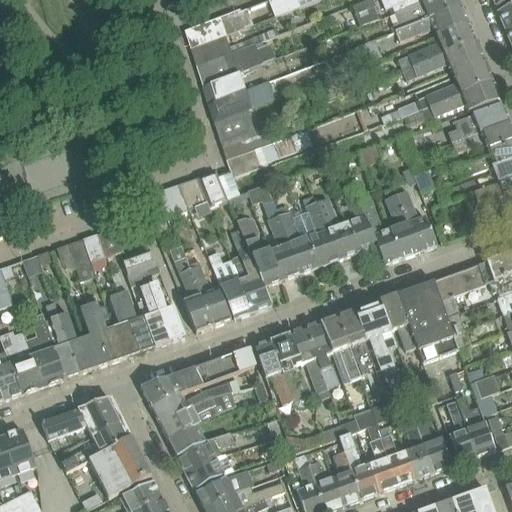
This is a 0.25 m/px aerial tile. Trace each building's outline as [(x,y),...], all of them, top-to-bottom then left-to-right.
[(275,20),(301,10),(296,0),(276,0),(268,3),(275,20)] [(325,0),(296,0),(301,10),(325,0)] [(387,0),(381,3),(385,13),(391,10),(394,16),(434,0),(387,0)] [(461,9),(456,0),(434,0),(394,16),(398,27),(392,29),(395,35),(461,9)] [(511,0),(491,0),(496,10),(511,2),(511,0)] [(372,1),(353,8),(356,16),(357,16),(362,28),(378,21),(374,9),(375,9),(372,1)] [(511,7),(497,14),(505,33),(511,30),(511,7)] [(461,9),(395,35),(399,45),(433,33),(435,39),(468,26),(461,9)] [(240,12),(220,20),(226,39),(253,28),(247,12),(241,14),(240,12)] [(220,20),(184,34),(191,53),(226,39),(220,20)] [(403,62),(398,64),(402,74),(411,70),(476,45),(468,26),(435,39),(439,47),(403,62)] [(226,39),(191,53),(196,70),(253,48),(278,38),(275,31),(230,49),(226,39)] [(363,67),(382,60),(375,43),(356,50),(363,67)] [(411,70),(402,74),(407,86),(448,69),(451,76),(452,77),(484,64),(483,62),(476,45),(411,70)] [(196,70),(202,88),(238,74),(260,66),(253,48),(196,70)] [(456,86),(418,102),(419,103),(422,112),(429,110),(492,84),(485,66),(484,64),(452,77),(453,79),(456,86)] [(208,107),(242,94),(244,93),(238,74),(202,88),(208,107)] [(398,77),(381,83),(384,92),(401,85),(398,77)] [(244,93),(208,107),(214,125),(247,112),(273,102),(266,84),(244,93)] [(492,84),(429,110),(434,121),(465,109),(468,115),(500,104),(492,84)] [(414,105),(397,111),(398,112),(401,121),(403,120),(418,114),(414,105)] [(456,132),(448,135),(452,145),(509,125),(502,108),(471,118),(454,124),(456,132)] [(247,112),(214,125),(220,144),(254,131),(247,112)] [(511,131),(509,125),(452,145),(456,157),(483,147),(486,152),(511,143),(511,131)] [(254,131),(220,144),(226,162),(272,145),(265,126),(254,131)] [(216,175),(215,176),(228,203),(240,199),(233,179),(269,167),(268,164),(313,148),(307,132),(272,145),(226,162),(226,163),(230,175),(218,180),(216,175)] [(411,136),(396,141),(405,162),(416,158),(417,158),(411,136)] [(458,183),(491,171),(511,163),(511,143),(486,152),(489,160),(454,171),(458,183)] [(376,148),(358,155),(363,170),(382,162),(376,148)] [(33,202),(92,177),(80,149),(21,174),(33,202)] [(405,162),(412,180),(423,176),(416,158),(405,162)] [(451,206),(476,197),(511,183),(511,163),(491,171),(494,177),(447,194),(451,206)] [(423,176),(412,180),(419,196),(434,191),(427,174),(423,176)] [(215,176),(197,182),(207,205),(209,211),(228,203),(215,176)] [(197,182),(178,188),(188,213),(194,211),(207,205),(197,182)] [(511,183),(476,197),(489,231),(511,222),(511,183)] [(178,188),(158,195),(168,219),(188,213),(178,188)] [(248,195),(250,199),(252,207),(271,200),(267,188),(248,195)] [(355,224),(348,227),(354,241),(351,242),(357,257),(377,250),(357,200),(354,192),(343,196),(355,224)] [(407,194),(396,198),(419,256),(437,250),(425,219),(419,222),(407,194)] [(141,201),(151,226),(168,219),(158,195),(141,201)] [(384,269),(402,262),(390,232),(384,234),(372,207),(367,196),(357,200),(377,250),(384,269)] [(396,198),(384,202),(395,230),(390,232),(402,262),(419,256),(396,198)] [(308,216),(300,219),(309,241),(321,270),(339,264),(316,206),(314,199),(302,203),(308,216)] [(328,201),(316,206),(339,264),(357,257),(351,242),(354,241),(348,227),(339,230),(332,210),(328,201)] [(302,277),(321,270),(309,241),(300,219),(293,222),(287,209),(276,212),(279,219),(302,277)] [(278,252),(271,254),(283,284),(302,277),(279,219),(267,223),(278,252)] [(240,234),(248,252),(265,291),(283,284),(271,254),(263,257),(258,246),(259,236),(254,223),(245,222),(237,225),(240,234)] [(123,254),(115,231),(96,238),(104,261),(123,254)] [(96,238),(80,244),(89,266),(104,261),(96,238)] [(90,270),(80,244),(67,248),(71,260),(75,272),(76,275),(90,270)] [(57,252),(61,263),(71,260),(67,248),(57,252)] [(181,249),(169,254),(190,303),(183,305),(196,337),(214,330),(189,268),(184,257),(181,249)] [(148,252),(125,260),(121,261),(128,280),(143,274),(155,270),(148,252)] [(240,260),(231,264),(239,284),(251,317),(271,309),(265,291),(248,252),(239,256),(240,260)] [(189,268),(199,264),(194,253),(184,257),(189,268)] [(48,255),(37,259),(41,270),(52,266),(48,255)] [(511,256),(482,267),(489,287),(511,278),(511,256)] [(218,257),(208,261),(234,323),(251,317),(239,284),(231,264),(223,267),(218,257)] [(37,259),(22,265),(28,281),(43,275),(41,270),(37,259)] [(189,268),(214,330),(231,324),(218,292),(211,295),(199,264),(189,268)] [(489,287),(482,267),(479,269),(466,273),(473,293),(489,287)] [(10,269),(0,273),(4,284),(14,280),(10,269)] [(157,269),(155,270),(143,274),(146,282),(160,276),(157,269)] [(0,273),(0,272),(0,271),(0,312),(13,308),(4,284),(0,273)] [(466,273),(450,279),(457,298),(473,293),(466,273)] [(120,275),(111,278),(116,293),(139,357),(154,351),(143,321),(137,323),(120,275)] [(498,301),(511,296),(511,278),(489,287),(492,297),(496,296),(498,301)] [(441,304),(453,300),(457,298),(450,279),(434,285),(441,304)] [(396,299),(417,351),(423,366),(458,354),(452,336),(446,319),(441,304),(434,285),(396,299)] [(157,286),(149,289),(169,346),(185,340),(173,310),(167,313),(157,286)] [(154,351),(169,346),(149,289),(140,293),(144,304),(138,306),(143,321),(154,351)] [(116,293),(108,296),(120,330),(113,332),(124,362),(139,357),(116,293)] [(511,296),(498,301),(497,302),(502,319),(511,315),(511,296)] [(380,304),(391,335),(396,332),(406,355),(417,351),(396,299),(380,304)] [(95,300),(86,303),(109,367),(112,366),(120,363),(124,362),(113,332),(104,308),(99,310),(95,300)] [(458,315),(453,300),(441,304),(446,319),(458,315)] [(86,303),(77,306),(89,340),(83,343),(93,373),(109,367),(86,303)] [(380,304),(355,313),(366,343),(370,342),(381,372),(393,368),(387,352),(396,349),(391,335),(380,304)] [(64,383),(78,378),(58,321),(53,307),(44,310),(49,324),(44,326),(64,383)] [(355,313),(337,320),(359,381),(370,377),(367,369),(373,366),(365,344),(366,343),(355,313)] [(464,332),(458,315),(446,319),(452,336),(464,332)] [(511,315),(502,319),(508,335),(511,334),(511,315)] [(68,317),(58,321),(78,378),(93,373),(83,343),(77,345),(68,317)] [(33,360),(44,390),(64,383),(53,354),(44,326),(41,319),(29,323),(36,341),(26,345),(31,360),(33,360)] [(343,386),(359,381),(337,320),(321,326),(332,356),(343,386)] [(321,326),(305,331),(327,393),(340,389),(326,358),(332,356),(321,326)] [(305,331),(289,337),(300,368),(306,366),(317,397),(318,396),(320,403),(329,399),(327,393),(305,331)] [(470,349),(464,332),(452,336),(458,354),(467,350),(470,349)] [(14,335),(0,340),(5,355),(10,368),(21,398),(44,390),(33,360),(31,360),(26,345),(23,337),(15,339),(14,335)] [(285,338),(270,344),(292,405),(294,410),(298,413),(304,413),(309,409),(311,403),(310,398),(302,374),(297,369),(300,368),(289,337),(285,338)] [(270,344),(253,350),(264,380),(271,378),(282,408),(292,405),(270,344)] [(467,350),(458,354),(462,363),(470,360),(467,350)] [(140,391),(151,411),(180,396),(180,397),(256,370),(257,370),(250,351),(140,391)] [(0,397),(2,405),(21,398),(10,368),(5,355),(0,357),(0,397)] [(480,371),(466,376),(470,387),(484,382),(480,371)] [(456,375),(449,378),(455,395),(462,392),(456,375)] [(484,382),(470,387),(476,403),(490,399),(499,395),(493,379),(484,382)] [(180,396),(151,411),(160,428),(213,400),(231,395),(228,386),(207,394),(185,405),(180,397),(180,396)] [(262,388),(252,390),(257,405),(267,402),(262,388)] [(213,400),(160,428),(168,444),(196,429),(220,417),(236,411),(231,395),(213,400)] [(414,397),(388,406),(394,422),(420,413),(416,404),(414,397)] [(434,397),(416,404),(420,413),(438,407),(434,397)] [(496,415),(490,399),(476,403),(479,410),(482,420),(496,415)] [(110,401),(78,413),(87,431),(92,441),(123,425),(110,401)] [(272,401),(267,403),(263,404),(266,415),(271,413),(276,412),(272,401)] [(465,401),(455,404),(477,461),(495,455),(482,420),(479,410),(469,413),(465,401)] [(459,467),(477,461),(455,404),(446,407),(446,409),(456,437),(449,439),(459,467)] [(388,406),(371,412),(376,428),(394,422),(388,406)] [(354,418),(356,423),(360,434),(367,431),(375,429),(376,428),(371,412),(354,418)] [(48,445),(87,431),(78,413),(41,426),(48,445)] [(413,421),(416,430),(433,477),(449,471),(452,470),(441,441),(433,444),(426,426),(423,417),(413,421)] [(497,418),(487,421),(491,434),(501,430),(497,418)] [(433,477),(416,430),(413,421),(404,424),(407,433),(414,451),(405,454),(415,483),(431,477),(433,477)] [(356,423),(340,429),(344,440),(349,438),(360,434),(356,423)] [(270,439),(279,436),(275,424),(266,427),(270,439)] [(89,465),(131,442),(123,425),(92,441),(96,448),(61,466),(66,477),(89,465)] [(196,429),(168,444),(176,460),(205,445),(196,429)] [(326,446),(339,441),(344,440),(340,429),(322,435),(326,446)] [(379,496),(397,490),(380,443),(375,429),(367,431),(372,445),(369,446),(376,465),(369,468),(379,496)] [(386,430),(377,433),(397,490),(406,487),(415,483),(405,454),(396,458),(386,430)] [(501,430),(491,434),(498,453),(511,448),(511,433),(503,436),(501,430)] [(22,433),(1,441),(14,479),(36,471),(22,433)] [(205,445),(176,460),(185,476),(221,459),(217,450),(233,445),(230,437),(205,445)] [(361,503),(379,496),(369,468),(361,471),(354,452),(349,438),(344,440),(339,441),(344,456),(361,503)] [(276,455),(285,452),(281,440),(272,443),(276,455)] [(1,441),(0,441),(0,483),(14,479),(1,441)] [(109,502),(151,480),(131,442),(89,465),(109,502)] [(339,478),(332,481),(343,509),(361,503),(344,456),(333,460),(339,478)] [(221,459),(185,476),(194,493),(224,478),(234,473),(225,457),(221,459)] [(302,511),(323,511),(304,459),(294,462),(304,491),(296,494),(302,511)] [(283,471),(280,462),(266,467),(269,476),(283,471)] [(314,466),(308,468),(323,511),(335,511),(338,511),(343,509),(332,481),(325,484),(318,465),(314,466)] [(199,504),(203,511),(234,497),(250,490),(253,489),(247,473),(229,480),(196,497),(199,504)] [(123,500),(128,511),(140,511),(162,501),(153,484),(123,500)] [(234,497),(203,511),(240,511),(243,510),(264,503),(285,495),(282,486),(253,496),(250,490),(234,497)] [(486,492),(468,498),(473,511),(492,511),(486,493),(486,492)] [(17,500),(23,511),(40,511),(31,493),(17,500)] [(243,510),(240,511),(265,511),(268,510),(288,503),(285,495),(264,503),(243,510)] [(98,498),(81,506),(84,511),(89,511),(102,506),(98,498)] [(473,511),(468,498),(452,504),(454,511),(473,511)] [(23,511),(17,500),(4,507),(6,511),(23,511)] [(140,511),(167,511),(162,501),(140,511)]
